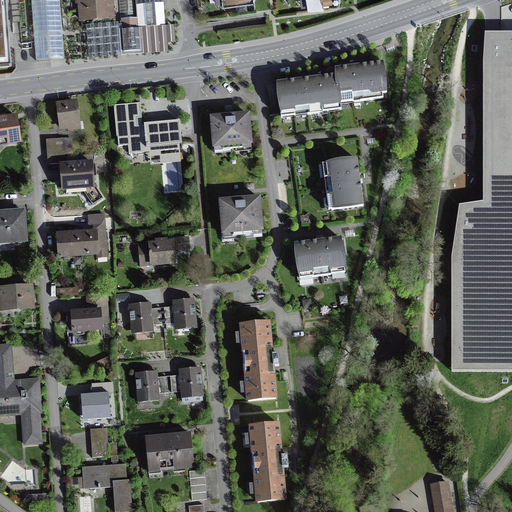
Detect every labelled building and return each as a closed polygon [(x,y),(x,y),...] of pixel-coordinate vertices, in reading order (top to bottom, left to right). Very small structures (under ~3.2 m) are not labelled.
[(0,0),(0,66),(11,66),(6,0),(0,0)] [(58,0),(33,0),(38,57),(62,56),(58,0)] [(111,0),(78,0),(80,19),(93,18),(94,21),(113,19),(111,0)] [(166,26),(163,0),(118,0),(123,53),(138,52),(142,48),(142,45),(152,44),(156,46),(160,44),(158,26),(166,26)] [(459,206),(451,258),(451,371),(511,371),(511,33),(493,34),(485,34),(483,62),(483,202),(459,206)] [(367,65),(372,100),(373,100),(373,95),(387,93),(383,63),(367,65)] [(351,67),(356,102),(372,100),(367,65),(351,67)] [(351,67),(335,69),(341,110),(340,104),(356,102),(351,67)] [(326,112),(341,110),(335,69),(336,75),(321,77),(326,112)] [(306,79),(311,114),(326,112),(321,77),(306,79)] [(311,114),(306,79),(292,81),(296,116),(311,114)] [(292,81),(277,83),(281,118),(296,116),(292,81)] [(76,103),(58,105),(61,128),(70,127),(69,124),(78,123),(76,103)] [(115,106),(118,146),(128,145),(129,154),(149,152),(149,147),(160,146),(160,151),(180,149),(179,144),(181,144),(179,122),(145,125),(145,126),(138,126),(137,118),(142,118),(140,103),(115,106)] [(211,118),(214,147),(223,146),(223,150),(243,148),(242,144),(251,144),(248,115),(211,118)] [(0,140),(7,139),(8,143),(20,141),(17,117),(7,118),(7,120),(0,121),(0,140)] [(63,138),(48,139),(49,148),(64,147),(63,138)] [(65,157),(65,156),(64,147),(49,148),(50,164),(75,162),(74,156),(65,157)] [(323,165),(328,210),(363,206),(357,160),(323,165)] [(84,190),(93,203),(93,204),(102,198),(94,186),(92,163),(61,166),(63,189),(72,188),(72,191),(84,190)] [(234,242),(233,236),(253,234),(253,231),(262,230),(259,198),(220,201),(220,202),(223,233),(221,233),(222,243),(234,242)] [(23,212),(0,213),(0,241),(14,240),(14,241),(25,241),(23,212)] [(79,233),(81,255),(98,253),(98,250),(106,249),(104,220),(90,221),(90,229),(94,228),(94,232),(79,233)] [(81,255),(79,233),(69,234),(69,231),(63,232),(63,235),(58,235),(59,256),(64,256),(65,259),(74,258),(73,255),(81,255)] [(313,283),(312,277),(332,275),(332,277),(334,279),(344,277),(345,276),(341,238),(295,244),(300,284),(302,285),(313,283)] [(188,239),(173,240),(173,249),(189,248),(188,239)] [(173,240),(149,242),(150,246),(151,261),(151,264),(175,262),(173,249),(173,240)] [(151,261),(150,246),(139,247),(140,262),(151,261)] [(10,288),(1,288),(2,310),(32,308),(31,286),(16,287),(16,284),(9,284),(10,288)] [(74,295),(73,288),(59,289),(60,296),(74,295)] [(174,307),(164,308),(165,324),(175,323),(176,327),(196,325),(194,301),(181,302),(181,300),(173,301),(174,307)] [(92,312),(72,313),(73,331),(101,329),(101,319),(100,310),(107,310),(107,302),(92,303),(92,312)] [(143,306),(130,307),(132,331),(152,329),(152,325),(162,324),(160,308),(150,309),(150,303),(142,304),(143,306)] [(248,351),(250,374),(246,374),(248,401),(276,399),(274,374),(270,374),(268,347),(271,347),(269,322),(241,325),(244,352),(248,351)] [(0,347),(0,374),(3,375),(3,373),(10,372),(9,365),(11,364),(10,361),(9,347),(0,347)] [(203,400),(202,394),(200,369),(187,371),(187,369),(180,369),(180,375),(170,376),(172,393),(182,392),(183,402),(203,400)] [(149,374),(136,375),(138,400),(158,398),(158,394),(168,393),(167,377),(157,378),(156,372),(149,372),(149,374)] [(0,414),(23,413),(26,443),(40,442),(38,412),(40,411),(37,381),(0,384),(0,414)] [(108,393),(82,395),(84,418),(109,416),(108,393)] [(257,452),(259,475),(255,475),(258,502),(285,500),(283,475),(279,476),(277,448),(280,448),(278,423),(251,426),(253,453),(257,452)] [(90,430),(92,458),(109,457),(107,428),(90,430)] [(145,439),(148,468),(149,468),(158,467),(159,470),(175,468),(174,466),(184,465),(184,467),(194,466),(191,435),(145,439)] [(126,464),(82,467),(83,477),(89,477),(90,488),(113,487),(114,511),(130,511),(132,511),(130,480),(127,480),(126,464)] [(190,479),(205,478),(204,470),(189,471),(190,479)] [(191,486),(205,485),(205,478),(190,479),(191,486)] [(432,485),(436,511),(451,511),(447,482),(432,485)] [(191,494),(206,492),(205,485),(191,486),(191,494)] [(207,500),(206,492),(191,494),(192,501),(207,500)]
